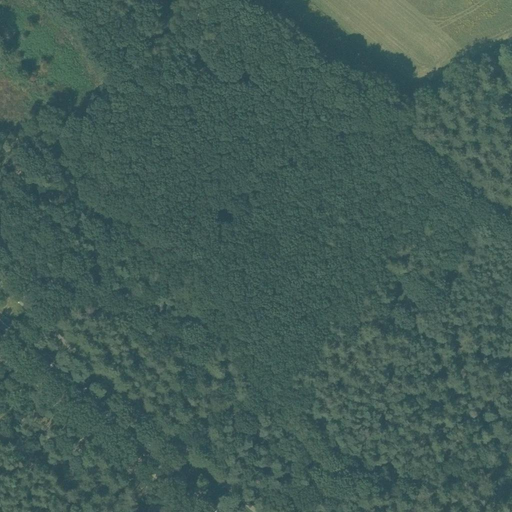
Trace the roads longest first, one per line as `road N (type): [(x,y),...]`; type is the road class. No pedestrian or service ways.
road 1 (track): [(511,42),(261,171),(152,243),(21,297)]
road 2 (tertiary): [(220,511),(0,317)]
road 3 (track): [(511,456),(448,470),(330,465),(284,511)]
